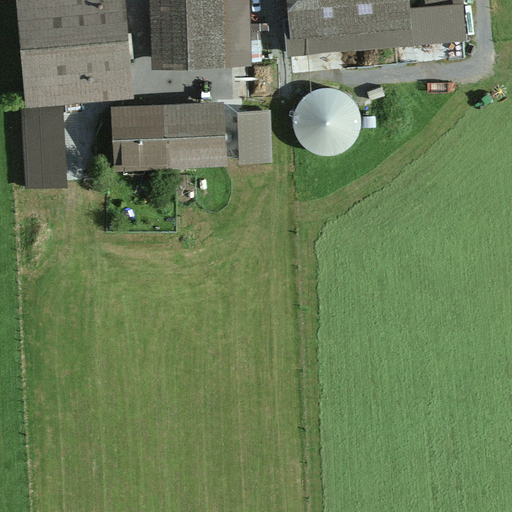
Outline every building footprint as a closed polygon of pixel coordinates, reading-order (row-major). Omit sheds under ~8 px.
[(22,93),(27,182),(62,180),(57,89),(123,83),(114,0),(25,0),(34,92),(22,93)] [(243,56),(241,0),(157,0),(159,58),(169,58),(243,56)] [(287,0),(291,51),(462,38),(459,4),(428,7),(401,9),(400,0),(287,0)] [(298,135),(306,145),(317,151),(329,152),(341,148),(351,140),(357,129),(359,117),(355,105),(347,95),(337,89),(324,87),(312,91),(302,99),(295,110),(294,122),(298,135)] [(219,159),(218,116),(197,117),(197,108),(137,110),(136,103),(121,104),(123,162),(219,159)] [(265,159),(264,115),(243,116),(244,159),(265,159)]
